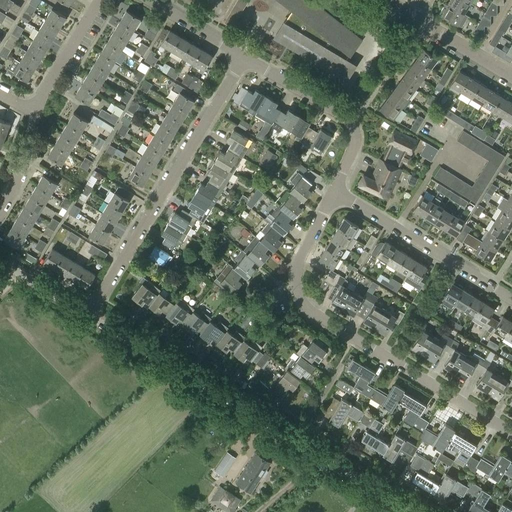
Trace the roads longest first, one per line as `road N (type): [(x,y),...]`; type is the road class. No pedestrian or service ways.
road 1 (residential): [(335,192),(296,269),(300,298),(354,339),(511,430)]
road 2 (residential): [(90,315),(242,57)]
road 3 (tertiary): [(295,441),(90,315)]
road 4 (residential): [(511,298),(335,192)]
road 5 (residential): [(242,57),(351,123),(353,144),(335,192)]
road 6 (tertiary): [(413,511),(295,441)]
road 7 (residential): [(37,108),(100,0)]
